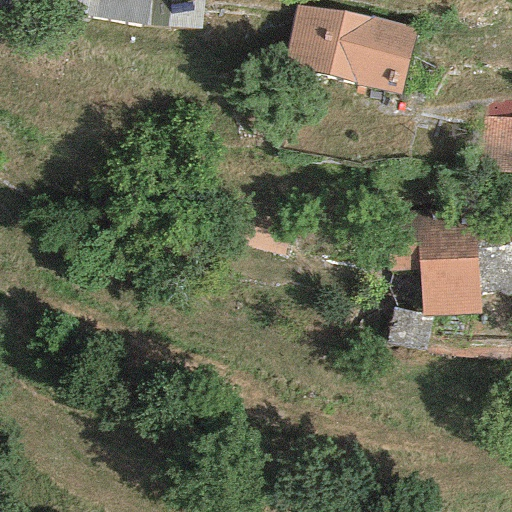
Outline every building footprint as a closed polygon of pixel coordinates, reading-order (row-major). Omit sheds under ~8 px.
[(151,0),(50,0),(49,16),(148,26),(151,0)] [(414,31),(296,4),(282,66),(399,93),(414,31)] [(511,119),(481,118),(475,208),(475,215),(480,295),(511,290),(511,119)] [(310,223),(237,209),(230,247),(302,262),(310,223)] [(480,295),(475,215),(383,220),(386,272),(419,270),(421,313),(421,316),(429,316),(481,313),(480,295)] [(421,313),(391,309),(384,345),(423,354),(429,316),(421,316),(421,313)] [(209,340),(180,336),(171,373),(216,379),(221,345),(209,345),(209,340)]
